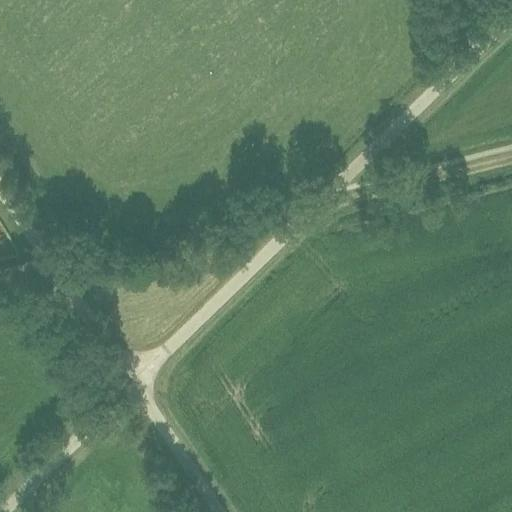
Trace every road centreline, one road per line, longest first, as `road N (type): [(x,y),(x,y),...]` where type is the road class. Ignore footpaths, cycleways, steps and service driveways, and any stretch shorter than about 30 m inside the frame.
road 1 (unclassified): [(132,387),(511,15)]
road 2 (unclassified): [(132,387),(0,190)]
road 3 (track): [(313,208),(511,159)]
road 4 (unclassified): [(5,511),(132,387)]
road 5 (unclassified): [(215,511),(132,387)]
